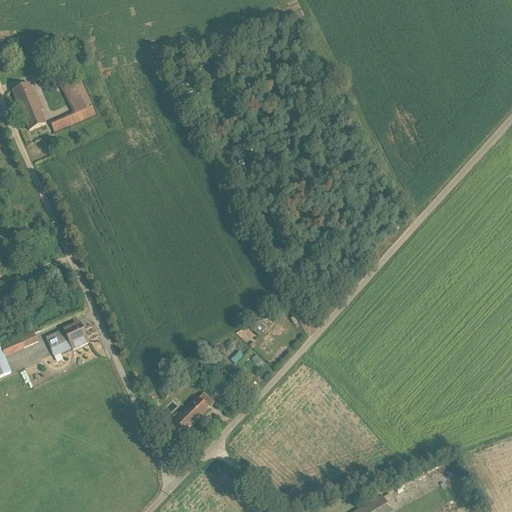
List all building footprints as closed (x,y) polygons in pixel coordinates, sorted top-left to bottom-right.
[(91,105),(78,78),(59,87),(72,113),(50,124),(54,134),(95,116),(90,106),(91,105)] [(35,99),(29,85),(11,92),(28,132),(46,125),(40,112),(43,111),(37,99),(35,99)] [(107,95),(100,98),(105,109),(112,106),(107,95)] [(7,229),(22,224),(18,216),(4,222),(7,229)] [(7,286),(0,289),(0,297),(2,302),(19,295),(15,286),(8,289),(7,286)] [(72,351),(87,344),(79,327),(78,324),(71,327),(45,340),(54,358),(53,358),(56,364),(62,361),(59,356),(71,350),(72,351)] [(37,343),(33,334),(0,348),(0,378),(11,373),(4,358),(37,343)] [(239,352),(232,361),(236,365),(244,355),(239,352)] [(163,382),(156,385),(162,399),(170,396),(166,387),(165,387),(163,382)] [(178,439),(213,405),(203,394),(198,400),(197,399),(168,428),(178,439)] [(354,511),(390,511),(381,496),(354,511)]
